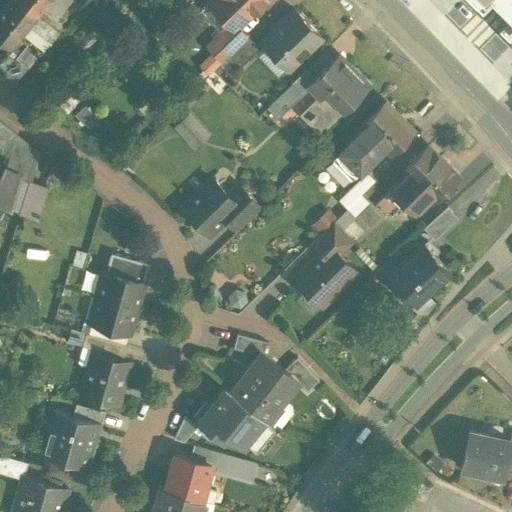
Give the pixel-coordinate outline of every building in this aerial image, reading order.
[(39,14),(21,0),(8,0),(0,11),(0,41),(9,48),(10,46),(12,47),(30,25),(39,14)] [(21,0),(39,14),(46,4),(48,10),(55,16),(56,16),(67,0),(21,0)] [(210,0),(210,1),(230,21),(235,26),(237,24),(246,15),(249,15),(253,11),(253,9),(261,0),(210,0)] [(511,0),(480,0),(486,5),(491,0),(496,0),(511,14),(503,22),(511,30),(511,36),(510,38),(511,39),(511,0)] [(55,16),(48,10),(46,4),(39,14),(54,26),(59,19),(56,16),(55,16)] [(322,36),(296,8),(261,41),(276,56),(278,53),(291,66),(322,36)] [(54,26),(39,14),(30,25),(50,41),(59,31),(54,26)] [(230,21),(207,43),(224,60),(225,58),(248,36),(237,24),(235,26),(230,21)] [(248,36),(225,58),(237,70),(260,48),(248,36)] [(338,54),(308,84),(318,95),(300,113),(320,133),(370,85),(355,71),(355,70),(338,54)] [(16,59),(5,72),(15,81),(26,68),(16,59)] [(292,82),(267,107),(278,119),(304,93),(292,82)] [(387,102),(364,124),(366,126),(345,146),(365,166),(385,146),(390,151),(413,129),(387,102)] [(188,114),(176,125),(195,146),(207,135),(188,114)] [(17,132),(0,118),(0,145),(4,149),(17,132)] [(429,144),(404,169),(407,172),(392,187),(416,212),(431,196),(434,199),(459,175),(429,144)] [(1,179),(0,178),(0,202),(10,207),(20,175),(5,169),(1,179)] [(367,174),(341,199),(348,207),(363,192),(362,190),(372,180),(367,174)] [(212,177),(184,205),(210,232),(225,218),(239,204),(236,201),(212,177)] [(239,204),(225,218),(237,231),(263,206),(248,190),(236,201),(239,204)] [(348,207),(335,220),(344,229),(372,201),(363,192),(348,207)] [(448,205),(424,226),(435,238),(458,217),(448,205)] [(344,229),(335,220),(313,241),(323,251),(331,244),(340,254),(354,240),(344,229)] [(425,242),(389,274),(416,303),(451,271),(425,242)] [(323,251),(296,278),(321,303),(356,270),(340,254),(331,244),(323,251)] [(149,262),(112,251),(106,271),(144,281),(149,262)] [(144,281),(106,271),(95,295),(137,306),(144,281)] [(137,306),(95,295),(92,321),(108,325),(130,331),(137,306)] [(108,325),(92,321),(89,332),(105,337),(108,325)] [(89,332),(87,332),(83,344),(94,347),(98,348),(97,352),(123,359),(127,343),(105,337),(89,332)] [(268,340),(238,332),(234,346),(259,353),(262,350),(264,352),(268,340)] [(98,348),(94,347),(82,391),(119,401),(130,361),(123,359),(97,352),(98,348)] [(259,353),(231,389),(263,414),(262,415),(266,418),(269,420),(283,403),(281,401),(298,380),(298,379),(285,368),(264,352),(262,350),(259,353)] [(298,355),(285,368),(298,379),(298,380),(307,390),(320,379),(298,355)] [(231,389),(225,385),(198,418),(223,439),(229,432),(245,445),(266,418),(262,415),(263,414),(231,389)] [(101,409),(77,402),(74,413),(97,420),(101,409)] [(74,413),(53,407),(48,425),(58,429),(51,455),(84,465),(97,420),(74,413)] [(489,434),(469,429),(461,466),(463,467),(463,465),(475,468),(475,469),(505,475),(506,469),(511,438),(510,443),(488,438),(489,434)] [(212,462),(176,452),(166,488),(166,489),(206,500),(202,499),(212,462)] [(29,461),(0,453),(0,454),(0,471),(24,478),(25,474),(29,461)] [(254,460),(229,453),(225,467),(232,469),(231,474),(249,479),(254,460)] [(60,511),(68,487),(25,474),(24,478),(14,511),(60,511)] [(206,500),(166,489),(166,488),(160,487),(153,511),(198,511),(202,501),(206,502),(206,500)]
